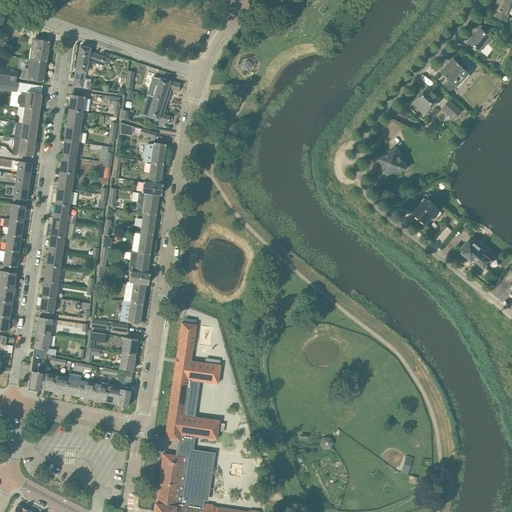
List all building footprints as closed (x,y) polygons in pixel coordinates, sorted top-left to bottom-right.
[(511,0),(497,0),(492,15),(507,21),(509,15),(507,14),(511,0)] [(41,28),(20,19),(18,25),(38,33),(41,28)] [(480,29),(469,43),(476,48),(485,55),(491,47),(487,44),(491,37),(480,29)] [(32,39),(29,59),(46,62),(49,41),(37,40),(32,39)] [(88,59),(106,66),(109,59),(89,52),(90,48),(79,46),(75,71),(85,73),(88,59)] [(46,62),(29,59),(28,69),(23,68),(21,78),(43,82),(46,62)] [(470,74),(461,66),(454,59),(441,73),(449,80),(443,86),(450,92),(455,86),(457,87),(470,74)] [(0,68),(0,79),(15,82),(17,71),(0,68)] [(134,72),(127,71),(125,90),(131,91),(134,72)] [(83,83),(74,80),(72,86),(89,90),(91,79),(84,78),(83,83)] [(15,82),(0,79),(0,89),(17,92),(18,82),(15,82)] [(160,79),(154,98),(166,102),(170,88),(178,91),(180,85),(160,79)] [(441,99),(440,98),(432,91),(431,93),(426,89),(409,108),(421,119),(441,99)] [(19,107),(39,110),(41,93),(27,91),(26,93),(21,92),(20,94),(18,96),(17,103),(19,105),(19,107)] [(71,95),(68,109),(82,111),(84,97),(71,95)] [(113,111),(117,111),(118,112),(120,102),(119,102),(120,98),(109,96),(109,101),(114,101),(113,111)] [(162,115),(166,102),(154,98),(148,116),(168,123),(170,117),(162,115)] [(450,100),(449,101),(442,109),(454,120),(462,111),(450,100)] [(22,123),(37,125),(39,110),(19,107),(18,107),(17,114),(19,116),(23,117),(22,123)] [(68,109),(66,124),(79,126),(82,111),(68,109)] [(128,111),(121,110),(120,119),(127,120),(128,111)] [(35,141),(37,125),(22,123),(16,123),(14,138),(35,141)] [(121,123),(119,134),(132,135),(133,127),(121,123)] [(66,124),(64,139),(77,141),(79,126),(66,124)] [(156,133),(142,128),(140,134),(155,139),(156,133)] [(32,158),(35,141),(14,138),(11,155),(32,158)] [(64,139),(62,155),(75,157),(77,141),(64,139)] [(150,162),(163,164),(165,144),(153,143),(153,144),(145,145),(145,151),(143,156),(143,161),(142,161),(150,162)] [(99,161),(105,162),(111,163),(113,148),(101,146),(99,161)] [(389,155),(380,159),(387,175),(397,171),(398,173),(406,169),(397,148),(388,152),(389,155)] [(73,173),(75,157),(62,155),(60,171),(73,173)] [(18,161),(16,175),(29,177),(31,163),(18,161)] [(163,164),(150,162),(147,183),(160,184),(163,164)] [(60,171),(57,187),(70,189),(73,173),(60,171)] [(29,177),(16,175),(15,187),(27,189),(29,177)] [(110,188),(118,189),(119,179),(112,178),(110,188)] [(162,185),(160,184),(147,183),(142,182),(141,192),(139,192),(138,192),(146,193),(158,195),(161,195),(162,185)] [(27,189),(15,187),(13,199),(26,200),(27,189)] [(57,187),(55,203),(68,205),(70,189),(57,187)] [(108,202),(114,203),(116,189),(110,188),(108,202)] [(143,213),(155,214),(158,195),(146,193),(138,192),(136,212),(143,213)] [(97,207),(104,208),(105,201),(106,195),(101,194),(100,201),(98,200),(97,207)] [(426,200),(420,207),(414,215),(426,224),(433,216),(438,219),(443,213),(426,200)] [(55,203),(53,218),(66,220),(68,205),(55,203)] [(4,218),(4,219),(23,221),(25,206),(11,204),(9,219),(4,218)] [(155,214),(143,213),(140,233),(152,235),(155,214)] [(53,218),(50,234),(63,236),(66,220),(53,218)] [(23,221),(4,219),(3,227),(8,227),(7,235),(21,237),(23,221)] [(152,235),(140,233),(137,252),(150,254),(152,235)] [(50,234),(48,250),(61,251),(63,236),(50,234)] [(21,237),(7,235),(5,250),(18,252),(21,237)] [(462,253),(469,259),(472,262),(474,260),(484,269),(486,266),(487,267),(488,266),(488,265),(489,263),(491,265),(493,266),(495,266),(496,264),(497,262),(496,260),(470,238),(462,249),(464,251),(462,253)] [(18,252),(5,250),(2,266),(16,268),(18,252)] [(48,250),(46,264),(59,266),(61,251),(48,250)] [(150,254),(137,252),(132,252),(131,261),(130,260),(128,271),(129,271),(147,274),(150,254)] [(46,264),(44,280),(57,282),(59,266),(46,264)] [(0,270),(0,286),(13,288),(15,273),(0,270)] [(149,274),(147,274),(129,271),(128,282),(133,283),(133,282),(145,284),(148,285),(149,274)] [(44,280),(41,296),(54,297),(57,282),(44,280)] [(133,282),(133,283),(130,302),(142,304),(145,284),(133,282)] [(13,288),(0,286),(0,301),(11,303),(13,288)] [(41,296),(39,312),(52,314),(54,297),(41,296)] [(11,303),(0,301),(0,315),(9,317),(11,303)] [(81,311),(84,311),(83,318),(88,319),(89,311),(90,304),(82,302),(81,311)] [(121,313),(119,321),(139,324),(142,304),(130,302),(130,303),(128,314),(121,313)] [(0,331),(7,332),(9,317),(0,315),(0,331)] [(36,333),(49,335),(52,319),(38,317),(36,333)] [(107,321),(92,319),(91,327),(111,330),(126,332),(127,324),(112,322),(112,323),(107,322),(107,321)] [(196,325),(181,323),(165,439),(179,441),(177,456),(170,455),(170,453),(165,452),(165,454),(163,454),(155,503),(153,511),(259,511),(202,503),(209,453),(190,450),(192,437),(216,440),(219,421),(195,417),(200,382),(217,385),(220,365),(191,361),(196,325)] [(90,332),(89,340),(88,347),(93,348),(94,341),(104,342),(105,334),(90,332)] [(49,335),(36,333),(33,352),(46,354),(55,356),(56,350),(47,349),(49,335)] [(124,337),(121,357),(134,359),(137,339),(124,337)] [(46,354),(33,352),(30,371),(32,371),(29,388),(38,390),(39,388),(38,388),(41,373),(43,374),(46,354)] [(132,371),(134,359),(121,357),(119,369),(132,371)] [(41,373),(38,388),(39,388),(51,391),(54,376),(43,374),(41,373)] [(64,394),(67,378),(54,376),(51,391),(64,394)] [(78,396),(81,381),(67,378),(64,394),(78,396)] [(91,399),(94,384),(81,381),(78,396),(91,399)] [(117,406),(126,408),(130,391),(129,391),(130,384),(121,382),(120,389),(117,406)] [(104,401),(107,386),(94,384),(91,399),(104,401)] [(117,404),(120,389),(107,386),(104,401),(117,404)] [(405,456),(400,471),(407,473),(412,458),(405,456)]
